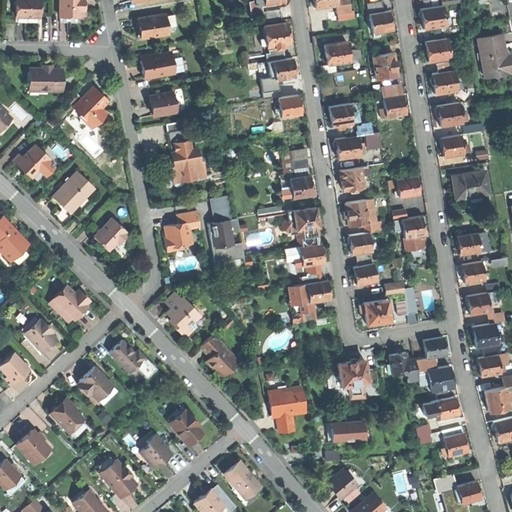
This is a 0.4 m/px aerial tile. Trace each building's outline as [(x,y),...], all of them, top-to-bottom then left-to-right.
[(15,0),(16,21),(26,21),(38,21),(38,0),(15,0)] [(58,0),(59,13),(78,13),(78,9),(83,9),(82,0),(58,0)] [(262,12),(261,4),(257,5),(255,0),(254,0),(248,1),(251,14),(262,12)] [(347,0),(340,0),(340,2),(336,2),(336,5),(334,5),(335,13),(336,12),(349,11),(347,0)] [(367,14),(368,14),(382,12),(380,2),(366,5),(367,14)] [(423,29),(445,26),(444,23),(450,23),(449,17),(443,17),(442,5),(419,9),(420,11),(418,13),(418,17),(421,20),(422,24),(423,29)] [(265,11),(267,22),(281,20),(280,9),(265,11)] [(351,10),(349,11),(336,12),(337,20),(352,18),(351,10)] [(382,12),(368,14),(371,33),(372,33),(373,38),(379,37),(379,31),(391,29),(390,24),(389,21),(391,19),(390,13),(388,12),(388,11),(382,12)] [(139,30),(140,38),(167,33),(164,13),(137,18),(139,30)] [(272,49),(282,47),(285,47),(285,43),(289,43),(289,41),(291,39),(290,36),(288,34),(287,29),(286,22),(263,26),(265,38),(260,39),(261,45),(266,44),(266,46),(271,45),(272,49)] [(477,38),(485,78),(508,73),(507,72),(511,70),(511,67),(511,63),(510,55),(504,56),(500,34),(477,38)] [(427,62),(449,59),(449,57),(454,56),(453,48),(447,49),(446,38),(424,41),(426,52),(427,62)] [(323,54),(325,64),(344,61),(352,60),(351,50),(349,40),(322,44),(323,54)] [(264,50),(266,60),(284,58),(283,50),(282,50),(282,47),(272,49),(264,50)] [(358,49),(351,50),(352,60),(359,59),(358,49)] [(142,68),(143,78),(173,72),(170,58),(169,51),(140,57),(142,68)] [(392,53),(371,56),(375,80),(381,79),(381,84),(388,83),(387,78),(396,76),(394,65),(392,53)] [(181,56),(170,58),(173,72),(183,70),(181,56)] [(283,59),(271,61),(274,78),(274,80),(294,77),(293,71),(292,68),(294,66),(293,61),(291,60),(291,58),(283,59)] [(268,79),(274,78),(271,61),(265,62),(268,79)] [(345,71),(344,61),(325,64),(320,65),(322,74),(345,71)] [(436,65),(437,72),(451,70),(450,62),(436,65)] [(61,68),(51,68),(51,70),(41,70),(41,68),(29,68),(29,79),(29,91),(47,91),(61,91),(61,68)] [(434,94),(456,91),(456,88),(461,88),(460,81),(455,82),(453,69),(451,70),(437,72),(430,73),(431,76),(429,78),(430,82),(432,85),(433,89),(434,94)] [(47,95),(47,91),(29,91),(29,79),(25,79),(25,95),(47,95)] [(80,121),(85,121),(91,128),(106,113),(100,107),(107,100),(100,93),(93,86),(81,98),(74,105),(80,111),(80,121)] [(400,86),(392,88),(394,95),(401,94),(400,86)] [(381,98),(382,97),(394,95),(392,88),(380,90),(381,98)] [(263,100),(276,98),(275,90),(262,92),(263,100)] [(172,91),(158,93),(158,96),(148,98),(150,106),(151,106),(152,110),(153,115),(175,111),(172,91)] [(61,119),(74,105),(81,98),(75,93),(55,113),(61,119)] [(394,95),(382,97),(384,108),(378,109),(379,115),(384,115),(385,117),(404,113),(403,105),(404,102),(404,100),(403,98),(402,96),(401,94),(394,95)] [(296,95),(276,98),(278,109),(273,110),(274,116),(279,115),(279,117),(299,114),(298,109),(298,106),(299,104),(298,98),(296,97),(296,95)] [(439,126),(461,123),(461,121),(466,120),(465,114),(460,115),(458,102),(435,105),(436,109),(434,111),(435,114),(437,116),(438,121),(439,126)] [(348,103),(328,106),(329,116),(330,126),(336,125),(337,130),(344,129),(346,128),(345,124),(351,123),(351,120),(349,110),(348,103)] [(0,125),(9,116),(0,107),(0,125)] [(0,129),(11,119),(9,116),(0,125),(0,129)] [(0,135),(14,122),(11,119),(0,129),(0,135)] [(357,122),(356,119),(351,120),(351,123),(345,124),(346,128),(354,127),(354,123),(357,122)] [(179,137),(184,136),(181,121),(165,124),(167,139),(172,138),(179,137)] [(355,135),(364,133),(370,132),(369,121),(357,122),(354,123),(354,127),(355,135)] [(461,127),(463,134),(477,132),(475,124),(461,127)] [(344,129),(346,136),(355,135),(354,127),(346,128),(344,129)] [(364,133),(366,149),(380,147),(378,131),(370,132),(364,133)] [(357,143),(355,135),(346,136),(333,138),(334,141),(332,143),(333,147),(335,149),(336,152),(337,159),(358,155),(358,153),(363,152),(362,146),(357,146),(357,143)] [(443,157),(462,154),(459,135),(439,138),(440,145),(440,149),(441,148),(443,157)] [(191,149),(189,139),(180,141),(172,142),(173,148),(174,151),(175,155),(171,155),(170,155),(170,156),(169,157),(168,158),(168,160),(170,162),(172,162),(172,163),(198,159),(196,148),(191,149)] [(25,171),(31,177),(38,169),(47,160),(40,154),(42,152),(35,144),(22,157),(18,154),(12,161),(18,167),(20,165),(24,168),(22,170),(24,172),(25,171)] [(49,158),(42,152),(40,154),(47,160),(49,158)] [(292,170),(307,168),(306,163),(306,158),(291,160),(292,170)] [(198,160),(198,159),(172,163),(172,165),(170,165),(171,173),(172,181),(173,181),(182,179),(181,177),(193,175),(193,177),(203,176),(201,160),(198,160)] [(52,166),(47,160),(38,169),(44,175),(52,166)] [(366,166),(338,170),(340,180),(341,190),(348,189),(349,193),(356,192),(356,188),(362,187),(361,176),(367,175),(366,166)] [(63,206),(68,210),(77,201),(79,203),(94,188),(76,171),(64,183),(66,185),(62,190),(60,188),(52,195),(54,196),(60,202),(63,206)] [(454,188),(456,199),(489,194),(485,171),(452,176),(454,188)] [(291,178),(288,178),(290,189),(291,196),(291,197),(311,194),(310,188),(310,185),(312,183),(311,180),(309,178),(308,176),(291,178)] [(398,197),(398,198),(418,194),(417,186),(415,176),(395,179),(397,191),(398,197)] [(365,190),(366,199),(371,198),(380,197),(379,188),(365,190)] [(281,197),(291,196),(290,189),(280,190),(281,197)] [(208,198),(212,222),(222,220),(220,213),(227,212),(224,195),(208,198)] [(57,205),(60,202),(54,196),(51,199),(57,205)] [(366,199),(364,199),(366,210),(373,209),(371,198),(366,199)] [(347,226),(363,224),(368,223),(366,210),(364,199),(344,202),(346,215),(347,226)] [(70,212),(79,203),(77,201),(68,210),(70,212)] [(313,207),(291,210),(292,220),(287,221),(288,227),(294,226),(294,227),(294,230),(300,229),(308,228),(314,227),(316,227),(316,226),(317,223),(317,219),(314,217),(314,213),(313,207)] [(256,214),(269,213),(268,208),(244,211),(245,216),(256,214)] [(286,221),(287,221),(292,220),(291,210),(291,209),(284,210),(285,217),(286,219),(286,221)] [(373,209),(366,210),(368,223),(375,222),(373,209)] [(392,220),(400,219),(406,218),(405,209),(390,211),(392,220)] [(166,250),(182,247),(181,245),(191,243),(188,227),(187,221),(198,219),(196,210),(175,214),(177,223),(164,225),(165,232),(166,238),(164,239),(166,250)] [(284,210),(269,213),(256,214),(257,221),(269,219),(270,221),(278,220),(278,218),(285,217),(284,210)] [(212,222),(207,223),(213,259),(224,257),(225,260),(243,257),(240,242),(232,243),(230,232),(238,230),(236,217),(230,218),(229,211),(227,212),(220,213),(222,220),(212,222)] [(0,250),(9,260),(25,245),(9,229),(12,226),(1,215),(0,215),(0,250)] [(406,218),(400,219),(403,238),(405,238),(412,237),(423,235),(422,227),(424,227),(423,223),(422,215),(406,218)] [(111,218),(94,236),(101,243),(108,249),(116,241),(118,243),(126,234),(124,232),(125,231),(111,218)] [(188,227),(199,225),(198,219),(187,221),(188,227)] [(289,228),(294,227),(294,226),(288,227),(287,221),(286,221),(286,219),(284,219),(280,228),(286,234),(289,228)] [(363,224),(364,232),(368,232),(381,230),(380,221),(375,222),(368,223),(363,224)] [(13,225),(12,226),(9,229),(25,245),(29,242),(22,234),(13,225)] [(317,244),(315,233),(309,234),(308,228),(300,229),(301,235),(302,246),(317,244)] [(484,231),(476,232),(477,242),(486,241),(484,231)] [(350,254),(351,254),(370,251),(370,249),(375,248),(374,242),(369,242),(368,232),(364,232),(348,235),(348,237),(347,237),(348,244),(349,244),(350,248),(350,254)] [(459,254),(479,250),(477,242),(476,232),(456,235),(456,236),(455,238),(456,244),(458,245),(458,249),(459,254)] [(424,238),(412,240),(412,241),(406,242),(405,238),(403,238),(402,238),(404,250),(425,247),(424,238)] [(319,243),(317,244),(302,246),(298,246),(299,257),(300,266),(306,265),(318,263),(321,263),(321,257),(320,253),(321,253),(320,245),(319,246),(319,243)] [(351,254),(353,266),(372,264),(370,251),(351,254)] [(293,267),(300,266),(299,257),(292,258),(293,267)] [(490,259),(491,267),(507,264),(505,257),(490,259)] [(384,262),(385,270),(392,269),(391,261),(384,262)] [(464,283),(483,279),(480,261),(460,264),(461,271),(461,275),(462,275),(464,283)] [(319,272),(318,263),(306,265),(306,268),(304,268),(304,274),(319,272)] [(354,277),(355,285),(375,283),(372,264),(353,266),(352,266),(354,277)] [(325,280),(307,283),(310,302),(328,299),(327,291),(325,280)] [(386,294),(403,291),(402,288),(401,282),(384,284),(386,294)] [(480,285),(482,293),(485,292),(493,291),(496,290),(494,282),(480,285)] [(310,303),(310,302),(307,283),(291,285),(293,300),(301,298),(303,312),(310,311),(314,311),(312,303),(310,303)] [(67,286),(65,284),(52,297),(54,299),(67,286)] [(72,317),(73,318),(86,304),(84,303),(88,299),(81,292),(77,296),(74,293),(67,286),(54,299),(72,317)] [(412,286),(402,288),(403,291),(404,300),(406,314),(416,312),(412,286)] [(424,290),(426,307),(434,306),(432,289),(424,290)] [(493,291),(485,292),(487,305),(490,304),(495,303),(493,291)] [(486,311),(488,311),(487,305),(485,292),(482,293),(465,295),(466,302),(467,307),(468,307),(469,314),(486,311)] [(175,329),(184,337),(197,325),(194,322),(191,319),(198,313),(182,296),(180,298),(175,293),(165,302),(169,308),(165,312),(171,318),(168,321),(175,329)] [(67,321),(72,317),(54,299),(52,297),(47,302),(67,321)] [(366,324),(389,321),(386,299),(362,303),(363,304),(358,305),(359,312),(364,312),(364,317),(366,324)] [(395,302),(397,315),(406,314),(404,300),(395,302)] [(312,320),(310,311),(303,312),(295,313),(295,316),(296,322),(312,320)] [(201,316),(198,313),(191,319),(194,322),(201,316)] [(486,314),(488,323),(493,322),(503,321),(502,313),(492,315),(491,313),(486,314)] [(25,333),(41,351),(47,346),(55,338),(50,333),(46,329),(48,327),(40,319),(25,333)] [(475,347),(497,343),(496,341),(502,340),(501,334),(495,335),(493,322),(488,323),(471,326),(471,328),(470,329),(471,335),(473,336),(473,340),(475,347)] [(213,368),(221,377),(227,371),(232,371),(232,366),(238,360),(212,333),(201,343),(211,355),(209,357),(205,360),(213,368)] [(422,340),(425,358),(432,357),(445,354),(443,346),(442,337),(422,340)] [(109,352),(129,373),(137,365),(136,365),(144,357),(137,349),(134,352),(129,347),(122,339),(109,352)] [(198,346),(209,357),(211,355),(201,343),(198,346)] [(482,350),(483,356),(496,354),(499,353),(497,347),(482,350)] [(3,378),(10,386),(20,376),(28,369),(13,352),(0,364),(0,367),(7,375),(3,378)] [(395,353),(387,355),(390,374),(407,371),(405,360),(404,352),(395,353)] [(480,376),(500,372),(499,371),(504,370),(503,363),(498,364),(496,354),(483,356),(475,357),(477,365),(477,368),(479,368),(480,376)] [(146,358),(144,357),(136,365),(137,365),(147,376),(156,368),(146,358)] [(434,368),(432,357),(425,358),(416,359),(418,371),(426,369),(434,368)] [(336,363),(339,385),(348,384),(367,381),(365,370),(363,359),(357,359),(355,358),(351,359),(349,360),(349,361),(343,362),(336,363)] [(413,358),(405,360),(407,371),(408,378),(416,376),(415,371),(413,360),(413,358)] [(90,393),(95,397),(110,383),(94,366),(85,374),(79,380),(79,381),(90,393)] [(448,366),(434,368),(426,369),(428,379),(429,388),(430,391),(434,390),(435,393),(445,392),(444,388),(452,387),(452,384),(453,384),(452,378),(450,378),(449,373),(448,366)] [(375,368),(365,370),(367,381),(348,384),(350,395),(379,394),(375,368)] [(428,379),(426,369),(418,371),(415,371),(416,376),(417,381),(428,379)] [(511,374),(501,377),(502,386),(511,384),(511,374)] [(425,388),(429,388),(428,379),(417,381),(417,384),(421,386),(425,387),(425,388)] [(87,396),(90,393),(79,381),(76,384),(87,396)] [(485,402),(487,411),(507,408),(506,404),(511,403),(508,391),(503,391),(502,386),(483,390),(485,402)] [(300,387),(266,392),(269,418),(277,417),(291,415),(303,413),(300,387)] [(437,416),(438,418),(456,414),(455,409),(455,407),(457,404),(456,400),(454,398),(453,396),(434,400),(437,416)] [(49,412),(68,432),(83,418),(64,397),(55,406),(49,412)] [(433,417),(437,416),(434,400),(420,403),(423,415),(432,413),(433,417)] [(169,421),(171,423),(187,410),(185,408),(169,421)] [(171,423),(188,443),(201,432),(196,425),(192,421),(194,418),(187,410),(171,423)] [(293,430),(291,415),(277,417),(279,432),(286,432),(293,430)] [(497,442),(511,437),(511,415),(492,421),(492,423),(491,426),(492,430),(494,432),(495,436),(497,442)] [(363,420),(329,423),(331,440),(364,437),(363,420)] [(417,443),(429,441),(427,434),(430,433),(428,423),(413,427),(417,443)] [(440,430),(442,436),(461,431),(459,426),(440,430)] [(16,444),(32,462),(49,447),(33,429),(23,437),(16,444)] [(430,442),(442,439),(442,436),(440,430),(430,433),(427,434),(429,441),(430,442)] [(446,455),(466,450),(464,445),(463,441),(464,439),(463,434),(461,434),(461,431),(442,436),(442,439),(444,447),(439,448),(441,455),(446,454),(446,455)] [(140,450),(154,467),(162,460),(169,454),(165,449),(167,448),(155,434),(146,441),(148,444),(140,450)] [(337,450),(325,451),(325,460),(338,459),(337,450)] [(0,483),(4,488),(19,475),(5,458),(0,462),(0,483)] [(112,487),(119,496),(126,490),(135,483),(128,474),(122,466),(115,459),(98,473),(111,489),(112,487)] [(223,473),(243,498),(259,485),(249,474),(239,460),(223,473)] [(124,465),(122,466),(128,474),(130,473),(124,465)] [(333,491),(338,498),(356,483),(343,468),(325,482),(333,491)] [(449,487),(450,486),(455,485),(473,481),(472,473),(447,479),(449,487)] [(24,480),(19,475),(4,488),(9,494),(24,480)] [(419,485),(419,475),(408,475),(409,485),(419,485)] [(455,485),(460,503),(479,498),(477,488),(475,480),(473,481),(455,485)] [(455,504),(460,503),(455,485),(450,486),(455,504)] [(196,511),(215,511),(216,511),(214,510),(222,503),(209,488),(201,494),(193,501),(200,509),(196,511)] [(72,502),(79,511),(106,511),(88,489),(72,502)] [(371,493),(350,511),(351,511),(378,511),(384,507),(371,493)] [(45,511),(34,498),(17,511),(45,511)] [(224,505),(222,503),(214,510),(216,511),(224,505)]
